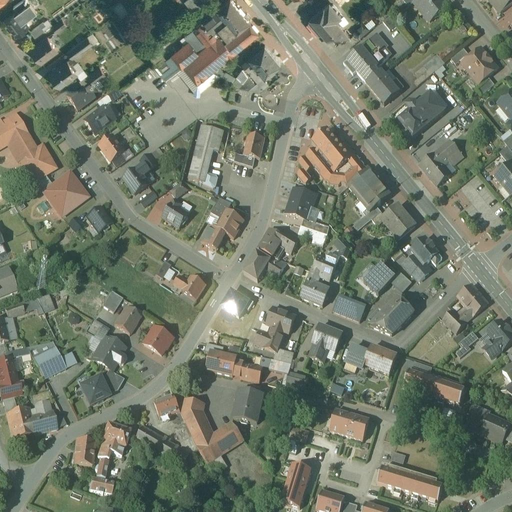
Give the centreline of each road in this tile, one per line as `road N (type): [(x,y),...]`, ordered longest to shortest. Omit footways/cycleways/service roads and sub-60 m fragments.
road 1 (residential): [(230,281),(133,218),(0,39)]
road 2 (residential): [(478,269),(391,347),(230,281)]
road 3 (primary): [(317,74),(478,269)]
road 4 (residential): [(317,74),(291,98),(260,230),(230,281)]
road 5 (residential): [(170,372),(386,417)]
road 6 (residential): [(170,372),(129,405),(66,434),(29,484)]
road 7 (residential): [(386,417),(511,465)]
